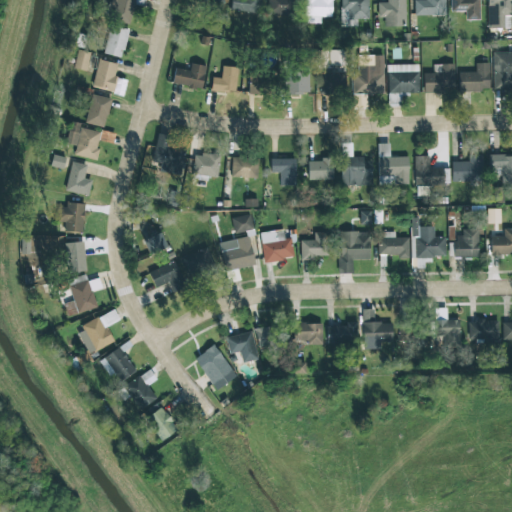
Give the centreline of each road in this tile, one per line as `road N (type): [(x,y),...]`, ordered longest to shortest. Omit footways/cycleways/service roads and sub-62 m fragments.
road 1 (residential): [(166,0),(113,209),(114,249),(132,312),(206,416)]
road 2 (residential): [(139,107),(274,128),(511,122)]
road 3 (residential): [(152,343),(224,304),(308,292),(511,288)]
